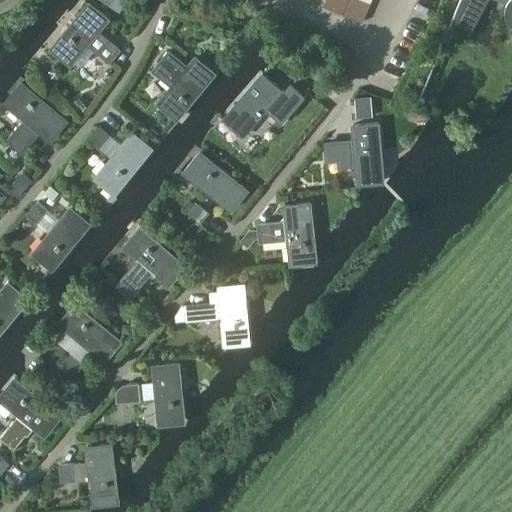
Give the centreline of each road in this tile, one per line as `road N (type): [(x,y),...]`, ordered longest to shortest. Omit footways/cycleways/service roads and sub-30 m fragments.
road 1 (residential): [(380,50),(5,511)]
road 2 (residential): [(159,0),(108,96),(0,228)]
